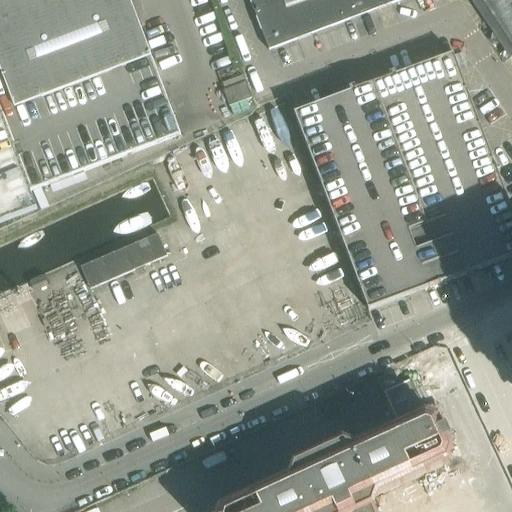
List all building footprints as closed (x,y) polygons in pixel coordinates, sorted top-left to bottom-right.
[(154,63),(129,0),(0,0),(0,73),(2,78),(0,78),(0,115),(30,194),(182,137),(154,63)] [(509,58),(511,55),(511,0),(249,0),(269,52),(407,0),(479,0),(492,18),(486,23),(494,36),(493,37),(492,40),(493,43),(495,45),(497,46),(500,45),(509,58)] [(347,98),(292,118),(367,316),(370,315),(408,300),(417,297),(426,294),(511,261),(511,217),(452,58),(347,98)] [(0,228),(38,214),(30,194),(0,115),(0,228)] [(90,291),(167,258),(158,236),(81,269),(90,291)] [(47,287),(43,278),(30,283),(34,292),(47,287)] [(375,511),(372,505),(373,500),(388,493),(423,477),(449,465),(411,382),(384,394),(399,428),(355,448),(353,449),(345,446),(344,443),(294,466),(294,467),(295,469),(294,471),(292,477),(228,507),(225,508),(220,511),(219,511),(375,511)]
